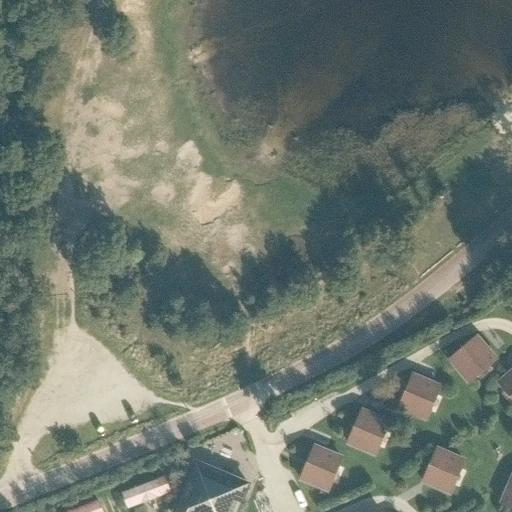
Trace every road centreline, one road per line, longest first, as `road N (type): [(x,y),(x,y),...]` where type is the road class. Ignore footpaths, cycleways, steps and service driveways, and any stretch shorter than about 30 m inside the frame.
road 1 (unclassified): [(0,500),(242,402),(360,340),(511,218)]
road 2 (track): [(242,402),(246,317),(235,262),(215,234),(190,210),(72,178),(101,0)]
road 3 (track): [(72,178),(64,248),(72,328)]
